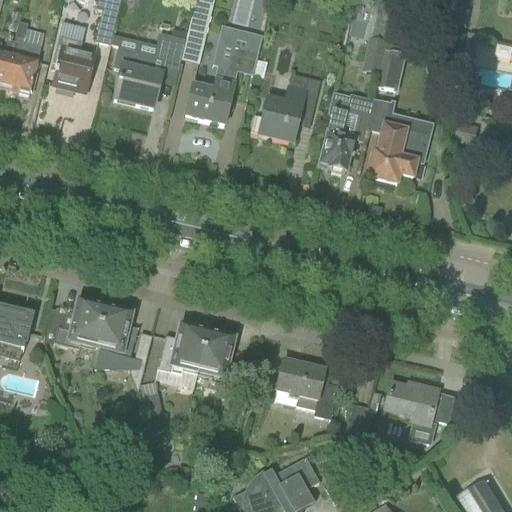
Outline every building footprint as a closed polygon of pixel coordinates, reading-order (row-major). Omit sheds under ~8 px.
[(97,0),(94,14),(100,15),(93,46),(109,50),(116,19),(120,0),(97,0)] [(194,0),(186,37),(185,38),(203,43),(213,0),(194,0)] [(13,46),(2,92),(17,95),(16,98),(27,101),(41,44),(24,39),(26,29),(17,27),(13,46)] [(56,45),(48,75),(53,76),(52,78),(54,79),(51,90),(54,90),(54,88),(74,93),(73,95),(84,98),(93,59),(78,55),(80,47),(84,32),(60,27),(56,42),(56,45)] [(367,43),(360,76),(377,80),(382,55),(384,47),(384,46),(386,37),(382,36),(380,43),(370,41),(370,43),(367,43)] [(149,78),(137,75),(141,58),(115,51),(110,74),(119,76),(112,104),(151,114),(163,65),(178,69),(184,46),(158,40),(149,78)] [(13,46),(6,44),(2,60),(0,59),(0,91),(2,92),(13,46)] [(223,86),(215,84),(212,95),(191,90),(183,122),(222,131),(236,72),(252,76),(256,56),(231,51),(223,86)] [(382,55),(377,80),(374,91),(391,95),(390,98),(395,98),(403,59),(382,55)] [(252,121),(249,137),(256,139),(291,148),(295,130),(300,112),(312,114),(318,86),(289,79),(282,108),(265,104),(260,123),(252,121)] [(325,120),(330,121),(317,171),(343,177),(347,160),(351,161),(362,117),(347,114),(350,102),(331,97),(325,120)] [(368,166),(364,183),(394,190),(397,180),(410,183),(413,169),(422,171),(429,138),(389,128),(391,119),(393,110),(371,105),(364,134),(380,137),(382,137),(379,148),(377,147),(375,157),(373,157),(371,156),(370,158),(368,166)] [(477,131),(456,127),(452,146),(472,150),(477,131)] [(55,331),(50,349),(77,356),(79,348),(93,351),(102,315),(82,310),(81,316),(75,314),(74,319),(62,316),(62,317),(62,318),(59,330),(60,330),(60,332),(55,331)] [(0,352),(20,357),(29,322),(0,314),(0,352)] [(93,351),(89,369),(90,373),(93,373),(92,376),(127,375),(129,381),(139,388),(144,367),(132,365),(128,364),(132,348),(133,348),(136,335),(137,335),(137,333),(136,333),(136,334),(125,331),(126,326),(120,325),(122,320),(102,315),(93,351)] [(163,341),(155,375),(156,375),(179,381),(181,372),(196,376),(204,339),(185,335),(183,340),(178,339),(176,344),(163,341)] [(204,339),(196,376),(210,379),(208,387),(229,392),(234,371),(224,369),(228,351),(223,350),(224,344),(204,339)] [(274,396),(296,402),(293,413),(328,420),(327,425),(328,426),(336,392),(319,388),(322,376),(281,366),(274,396)] [(389,389),(382,416),(410,423),(409,428),(412,429),(408,444),(427,449),(431,432),(427,431),(429,424),(446,428),(451,404),(435,400),(436,395),(406,388),(405,393),(389,389)] [(164,419),(159,418),(155,399),(140,402),(147,439),(163,436),(164,419)] [(370,401),(366,416),(374,418),(378,403),(370,401)] [(359,443),(366,414),(350,410),(343,439),(359,443)] [(112,446),(95,452),(100,465),(117,459),(112,446)] [(300,511),(309,507),(303,495),(317,488),(303,463),(271,480),(269,475),(268,476),(269,478),(263,482),(264,484),(230,503),(235,511),(300,511)] [(177,471),(176,481),(186,483),(188,473),(177,471)] [(499,511),(484,487),(452,506),(455,511),(499,511)] [(351,500),(351,502),(351,504),(352,506),(353,507),(355,508),(356,508),(358,507),(360,506),(361,505),(361,503),(361,501),(360,499),(359,498),(357,497),(355,497),(353,498),(352,499),(351,500)] [(195,498),(193,511),(208,511),(210,500),(195,498)]
